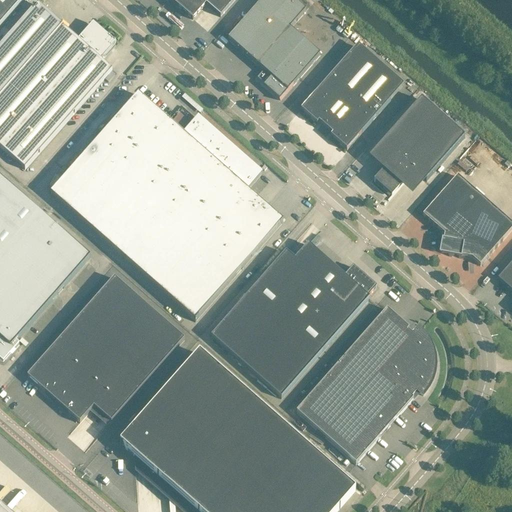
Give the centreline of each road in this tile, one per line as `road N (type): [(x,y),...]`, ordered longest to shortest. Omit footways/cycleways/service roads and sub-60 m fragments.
road 1 (unclassified): [(389,511),(476,406),(488,376),(482,335),(458,300),(116,0)]
road 2 (unclassified): [(0,418),(105,511)]
